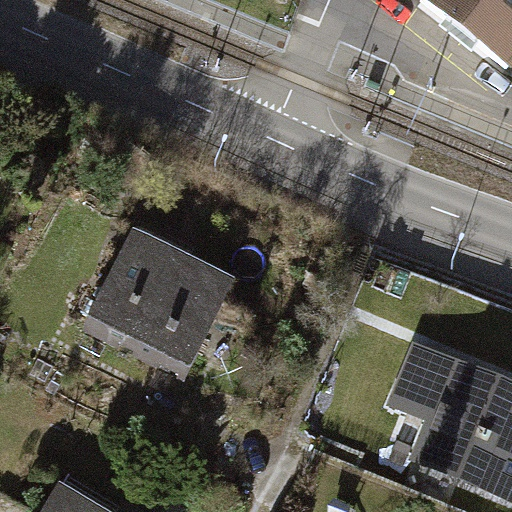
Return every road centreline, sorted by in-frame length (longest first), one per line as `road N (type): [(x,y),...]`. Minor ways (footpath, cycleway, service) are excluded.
road 1 (secondary): [(271,139),(0,16)]
road 2 (secondary): [(511,236),(271,139)]
road 3 (residential): [(271,139),(331,0)]
